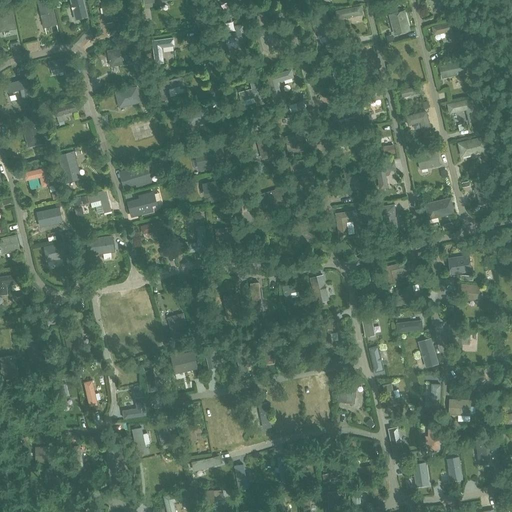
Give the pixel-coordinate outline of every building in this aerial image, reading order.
[(40,0),(38,0),(44,28),(58,24),(52,0),(40,0)] [(89,17),(84,0),(70,0),(75,20),(89,17)] [(102,7),(105,22),(129,18),(126,2),(102,7)] [(0,31),(17,28),(12,6),(0,8),(0,31)] [(360,6),(336,11),(337,19),(362,14),(360,6)] [(317,32),(319,38),(334,32),(325,9),(310,14),(314,25),(313,26),(316,32),(317,32)] [(390,14),(395,34),(409,30),(404,11),(390,14)] [(448,31),(450,40),(458,38),(454,22),(432,27),(434,34),(448,31)] [(248,44),(247,38),(244,24),(235,26),(237,32),(225,35),(227,43),(239,40),(241,46),(248,44)] [(254,33),(261,54),(268,52),(265,39),(280,34),(278,26),(254,33)] [(153,41),(156,63),(164,62),(162,47),(175,46),(174,38),(153,41)] [(108,51),(111,66),(132,62),(129,47),(108,51)] [(65,66),(67,74),(74,72),(71,56),(49,61),(51,69),(65,66)] [(440,65),(443,78),(466,72),(463,60),(440,65)] [(336,70),(340,81),(347,79),(341,61),(323,68),(325,74),(336,70)] [(268,76),(274,99),(282,97),(277,82),(293,77),(291,70),(281,72),(268,76)] [(159,82),(163,100),(171,98),(168,88),(184,84),(182,77),(159,82)] [(21,89),(23,97),(30,95),(26,79),(7,84),(9,92),(21,89)] [(255,97),(257,105),(264,103),(259,83),(251,85),(252,89),(240,92),(242,100),(255,97)] [(359,88),(363,102),(382,98),(379,84),(359,88)] [(401,90),(402,97),(421,93),(420,86),(401,90)] [(115,92),(119,107),(141,102),(137,87),(115,92)] [(467,108),(470,122),(477,120),(473,99),(448,104),(450,112),(467,108)] [(53,110),(55,118),(79,111),(76,103),(53,110)] [(27,113),(28,110),(36,112),(37,106),(29,105),(24,104),(23,112),(27,113)] [(186,112),(190,126),(210,121),(207,107),(186,112)] [(359,107),(335,111),(337,119),(361,114),(359,107)] [(420,121),(422,130),(430,128),(426,111),(407,116),(407,120),(407,121),(408,124),(409,125),(412,124),(413,123),(420,121)] [(27,140),(27,142),(43,138),(38,118),(22,122),(25,132),(24,133),(26,140),(27,140)] [(145,133),(149,139),(157,134),(154,128),(145,133)] [(262,158),(263,158),(266,157),(267,156),(276,154),(270,130),(256,134),(261,153),(261,154),(262,158)] [(286,136),(288,150),(306,147),(304,133),(286,136)] [(362,134),(338,137),(339,145),(362,143),(362,134)] [(459,143),(462,156),(476,152),(476,154),(480,153),(480,151),(487,150),(484,137),(459,143)] [(372,139),(375,156),(394,153),(393,145),(381,147),(380,138),(372,139)] [(226,162),(224,145),(200,149),(201,155),(196,156),(199,170),(215,167),(214,164),(226,162)] [(58,155),(63,175),(75,172),(79,171),(79,170),(78,167),(78,166),(77,165),(74,151),(58,155)] [(418,155),(421,169),(440,165),(437,151),(418,155)] [(290,162),(293,175),(298,174),(298,173),(300,172),(301,173),(307,172),(306,167),(310,167),(308,159),(290,162)] [(394,161),(375,165),(379,188),(388,187),(385,171),(396,169),(394,161)] [(142,164),(119,171),(123,187),(136,184),(137,186),(152,182),(148,168),(143,170),(142,164)] [(277,166),(275,170),(281,174),(284,169),(277,166)] [(40,177),(42,187),(50,185),(46,167),(24,173),(26,180),(40,177)] [(359,180),(360,190),(368,189),(367,171),(345,173),(346,181),(359,180)] [(477,192),(480,204),(493,201),(488,179),(475,182),(476,188),(475,188),(476,192),(477,192)] [(218,180),(202,183),(205,197),(210,196),(211,202),(235,197),(232,180),(219,183),(218,180)] [(265,209),(289,201),(285,187),(261,194),(265,209)] [(100,202),(102,212),(111,210),(107,191),(88,196),(90,205),(100,202)] [(139,197),(127,200),(131,217),(154,211),(152,205),(158,204),(154,191),(139,195),(139,197)] [(60,200),(57,192),(52,193),(54,201),(60,200)] [(80,196),(72,198),(74,205),(81,203),(80,196)] [(425,203),(429,219),(454,213),(451,197),(425,203)] [(378,207),(382,231),(398,229),(394,204),(378,207)] [(38,215),(40,226),(62,222),(59,207),(57,208),(41,211),(37,212),(38,216),(38,215)] [(82,207),(74,209),(76,216),(84,215),(82,207)] [(368,220),(373,215),(368,209),(362,213),(368,220)] [(338,224),(340,237),(348,236),(346,220),(357,219),(356,211),(337,214),(338,224)] [(157,230),(159,240),(167,238),(162,220),(141,226),(143,233),(157,230)] [(290,240),(291,241),(294,240),(295,239),(313,236),(311,222),(288,226),(289,236),(290,240)] [(452,222),(443,225),(444,231),(454,229),(452,222)] [(188,243),(189,252),(207,250),(205,226),(196,227),(198,242),(188,243)] [(216,229),(218,249),(241,247),(240,237),(233,238),(232,227),(216,229)] [(0,238),(0,240),(3,253),(19,249),(16,235),(0,238)] [(87,241),(89,255),(108,252),(108,253),(112,252),(113,251),(112,247),(110,237),(87,241)] [(65,242),(44,246),(47,261),(68,257),(65,242)] [(234,248),(226,253),(231,263),(240,259),(234,248)] [(119,264),(120,257),(110,255),(109,262),(119,264)] [(449,258),(451,273),(471,270),(469,255),(449,258)] [(386,266),(390,283),(398,281),(396,272),(408,270),(406,262),(386,266)] [(0,276),(0,294),(8,294),(6,284),(20,282),(19,274),(0,276)] [(310,278),(316,302),(328,299),(323,275),(310,278)] [(259,282),(250,283),(253,308),(262,307),(259,282)] [(457,298),(477,300),(478,292),(479,290),(479,288),(479,287),(479,285),(459,283),(457,298)] [(289,285),(283,287),(286,305),(293,303),(291,293),(299,292),(298,284),(290,286),(289,285)] [(415,292),(391,298),(394,307),(418,300),(415,292)] [(236,294),(224,296),(227,319),(240,317),(236,294)] [(189,333),(184,312),(167,316),(172,337),(189,333)] [(370,313),(360,314),(365,336),(374,335),(370,313)] [(376,314),(371,315),(374,333),(379,332),(376,314)] [(197,321),(200,335),(214,331),(210,317),(197,321)] [(421,321),(397,323),(398,332),(422,329),(421,321)] [(338,331),(337,322),(318,324),(321,347),(332,346),(330,332),(338,331)] [(63,328),(68,353),(85,350),(80,325),(63,328)] [(449,342),(469,343),(470,335),(471,333),(471,331),(470,330),(470,328),(450,327),(449,342)] [(293,331),(298,357),(299,357),(301,357),(303,357),(304,356),(306,356),(301,329),(293,331)] [(439,364),(431,337),(418,341),(426,368),(439,364)] [(26,341),(30,362),(46,360),(43,339),(26,341)] [(219,353),(218,346),(205,349),(209,368),(216,367),(213,354),(219,353)] [(378,346),(370,348),(375,371),(383,369),(378,346)] [(174,374),(198,368),(194,352),(171,358),(174,374)] [(20,375),(16,354),(0,357),(0,358),(3,378),(20,375)] [(483,369),(458,370),(459,378),(479,377),(480,378),(483,377),(484,377),(484,373),(483,373),(483,369)] [(158,391),(154,370),(145,372),(150,393),(158,391)] [(62,378),(53,380),(59,404),(68,402),(62,378)] [(355,404),(359,381),(341,378),(337,401),(355,404)] [(92,381),(84,383),(89,407),(98,405),(92,381)] [(397,404),(392,382),(383,384),(388,406),(397,404)] [(441,384),(432,383),(430,408),(440,409),(441,384)] [(11,393),(13,406),(33,401),(30,389),(11,393)] [(123,410),(124,418),(146,415),(143,397),(135,398),(137,408),(123,410)] [(449,414),(469,415),(470,406),(470,404),(470,403),(470,401),(470,400),(450,399),(449,414)] [(266,401),(258,403),(263,428),(271,426),(266,401)] [(192,418),(185,420),(189,445),(197,443),(192,418)] [(374,424),(369,419),(366,423),(371,428),(374,424)] [(165,420),(156,422),(162,446),(171,444),(165,420)] [(142,426),(132,428),(138,454),(147,452),(142,426)] [(397,427),(389,429),(394,454),(403,453),(397,427)] [(426,436),(426,444),(430,444),(429,450),(438,450),(438,444),(439,444),(439,429),(429,429),(429,435),(429,436),(428,436),(426,436)] [(497,434),(499,441),(505,439),(503,432),(497,434)] [(493,440),(477,442),(481,462),(496,459),(493,440)] [(116,444),(107,445),(110,470),(111,475),(119,474),(116,444)] [(71,447),(76,472),(77,472),(79,472),(80,471),(82,471),(83,470),(79,446),(71,447)] [(40,448),(41,461),(57,460),(56,448),(40,448)] [(207,467),(221,464),(219,455),(205,459),(205,458),(191,462),(193,462),(195,469),(207,466),(207,467)] [(286,457),(277,458),(281,482),(290,481),(286,457)] [(451,481),(455,480),(455,481),(458,480),(463,479),(461,466),(460,457),(448,458),(449,467),(448,468),(451,481)] [(330,473),(331,480),(346,478),(343,459),(336,460),(338,472),(330,473)] [(353,478),(375,474),(373,465),(360,467),(358,459),(349,461),(353,478)] [(426,462),(414,464),(415,473),(414,473),(416,486),(421,485),(421,486),(424,486),(424,485),(429,484),(426,462)] [(239,489),(248,487),(243,463),(234,465),(239,489)] [(49,469),(50,482),(66,481),(65,468),(49,469)] [(370,484),(375,495),(381,492),(376,481),(370,484)] [(205,491),(207,510),(215,510),(213,498),(223,497),(223,489),(205,491)] [(309,489),(300,489),(301,511),(309,511),(312,511),(309,489)] [(360,489),(352,489),(353,510),(361,510),(360,489)] [(472,503),(497,501),(497,490),(472,492),(472,503)] [(187,491),(164,497),(167,511),(176,511),(174,502),(189,498),(187,491)] [(338,511),(338,491),(328,491),(328,511),(338,511)] [(286,511),(283,493),(274,495),(275,511),(286,511)]
